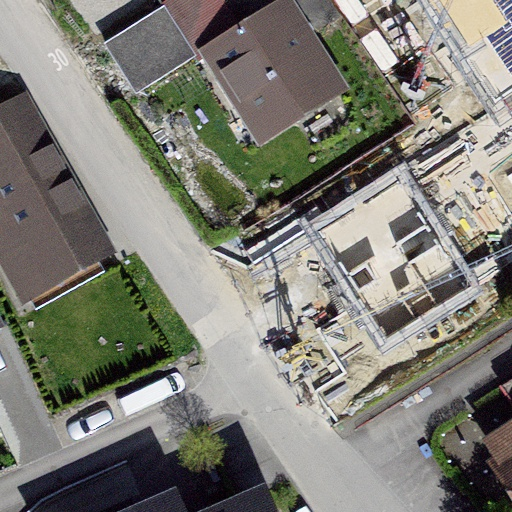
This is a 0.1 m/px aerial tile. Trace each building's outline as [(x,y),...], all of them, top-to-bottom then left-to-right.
[(204,39),(263,132),(334,87),(303,38),(338,16),(328,0),(278,0),(277,1),(283,10),(242,35),(233,21),(204,39)] [(511,0),(436,0),(501,106),(511,99),(511,0)] [(159,13),(109,45),(137,90),(187,57),(159,13)] [(0,117),(0,246),(26,293),(105,249),(26,104),(0,117)] [(402,179),(318,233),(389,343),(472,289),(402,179)] [(511,380),(501,387),(511,404),(511,440),(493,453),(511,483),(511,380)] [(178,511),(174,500),(146,511),(268,511),(262,497),(227,511),(178,511)]
